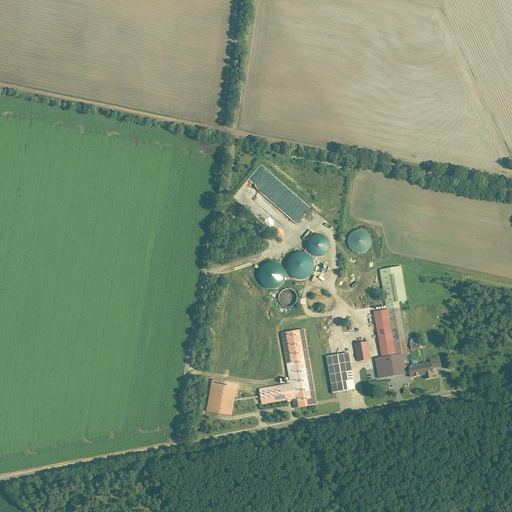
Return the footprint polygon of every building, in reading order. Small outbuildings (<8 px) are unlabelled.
[(373,243),(373,239),(372,236),(369,232),(366,230),(362,229),(358,230),(354,231),(351,234),(349,238),(349,242),(349,246),(351,249),(354,252),(358,254),(362,254),(366,253),(370,251),(372,247),(373,243)] [(332,246),(331,242),(330,238),(327,235),(324,234),(320,233),(316,234),(313,235),(310,238),(309,242),(309,246),(310,249),(312,252),(315,255),(318,256),(322,256),(326,255),(329,252),(331,249),(332,246)] [(315,268),(315,263),(313,259),(310,256),(306,253),(302,253),(297,253),(293,256),(291,259),(289,263),(289,268),(290,272),(293,275),(296,278),(300,279),(304,279),(308,277),(311,275),(314,272),(315,268)] [(401,267),(380,271),(387,311),(378,312),(384,348),(380,349),(381,358),(377,359),(379,374),(391,372),(392,376),(413,372),(413,376),(425,374),(423,362),(405,365),(403,353),(407,353),(398,302),(406,301),(401,267)] [(297,301),(297,300),(297,298),(297,296),(296,295),(295,293),(293,292),(291,291),(290,291),(288,291),(286,291),(284,292),(283,293),(282,294),(280,295),(280,297),(279,299),(279,300),(279,302),(280,304),(281,305),(282,307),(284,308),(285,309),(287,309),(289,309),(291,309),(292,308),(294,307),(295,306),(296,305),(297,303),(297,301)] [(291,383),(263,390),(265,404),(293,399),(294,405),(316,401),(304,331),(283,335),(291,383)] [(411,352),(420,351),(419,342),(410,343),(411,352)] [(364,343),(353,345),(357,363),(368,360),(364,343)] [(349,355),(327,358),(334,395),(355,391),(349,355)]
